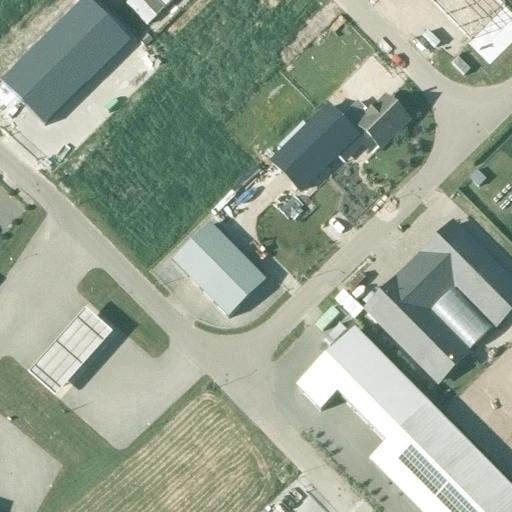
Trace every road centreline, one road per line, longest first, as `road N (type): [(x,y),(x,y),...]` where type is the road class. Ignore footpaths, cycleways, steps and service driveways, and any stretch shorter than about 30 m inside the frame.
road 1 (unclassified): [(225,379),(476,131)]
road 2 (unclassified): [(0,156),(225,379)]
road 3 (unclassified): [(225,379),(355,511)]
road 4 (unclassified): [(347,0),(476,131)]
